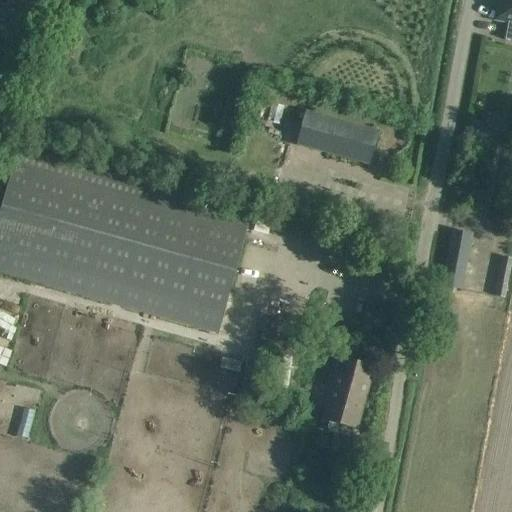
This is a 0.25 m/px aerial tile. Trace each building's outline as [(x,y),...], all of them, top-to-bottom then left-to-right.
[(511,0),(497,0),(494,21),(508,24),(504,39),(511,40),(511,0)] [(377,133),(306,113),(297,146),(368,166),(377,133)] [(311,353),(312,353),(343,241),(42,159),(12,271),(13,271),(14,267),(312,349),(311,353)] [(235,171),(213,165),(209,179),(231,185),(235,171)] [(472,236),(452,232),(441,287),(461,291),(472,236)] [(511,262),(500,259),(493,298),(504,300),(511,262)] [(373,369),(340,360),(323,422),(329,423),(328,429),(329,432),(345,436),(348,434),(349,429),(356,431),(373,369)]
